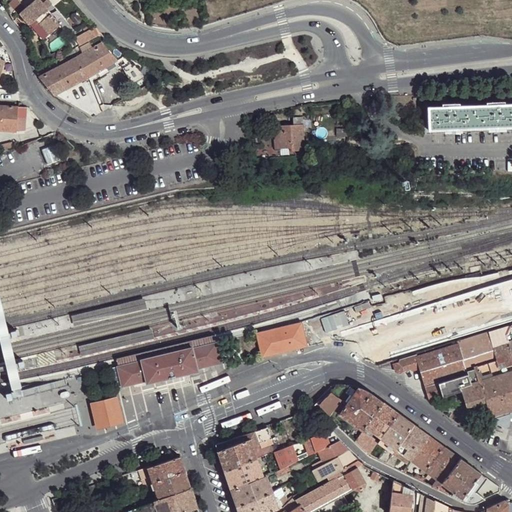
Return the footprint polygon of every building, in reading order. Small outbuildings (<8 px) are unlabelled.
[(42,0),(34,0),(20,13),(29,24),(37,18),(50,32),(62,21),(42,0)] [(37,18),(29,24),(43,38),(50,32),(37,18)] [(103,43),(79,56),(90,77),(118,61),(103,43)] [(79,56),(40,77),(55,96),(90,77),(79,56)] [(132,57),(122,65),(136,85),(152,73),(148,67),(132,57)] [(442,107),(428,108),(429,131),(511,127),(511,104),(505,105),(486,105),(459,107),(442,107)] [(8,106),(0,106),(0,131),(17,132),(18,109),(8,106)] [(295,125),(275,126),(275,140),(277,140),(277,149),(292,148),(292,151),(305,150),(304,125),(295,125)] [(49,147),(42,149),(47,164),(55,161),(49,147)] [(87,312),(71,316),(73,325),(89,321),(147,308),(144,299),(87,312)] [(303,323),(257,333),(263,357),(309,346),(303,323)] [(486,400),(491,415),(511,408),(511,356),(505,334),(507,333),(510,327),(458,342),(466,370),(474,368),(479,381),(480,380),(487,400),(486,400)] [(151,328),(78,345),(80,354),(153,337),(151,328)] [(117,359),(119,366),(217,343),(215,336),(117,359)] [(401,362),(395,364),(396,371),(400,373),(401,372),(403,369),(409,368),(413,371),(420,368),(430,400),(439,398),(434,384),(439,383),(467,374),(466,371),(466,370),(458,342),(400,359),(401,362)] [(223,364),(218,343),(153,358),(116,367),(122,388),(125,387),(143,383),(147,382),(148,386),(159,383),(171,381),(200,374),(199,370),(223,364)] [(468,378),(465,379),(467,384),(479,381),(474,368),(466,370),(466,371),(467,374),(468,378)] [(439,383),(443,396),(462,390),(460,386),(467,384),(465,379),(468,378),(467,374),(439,383)] [(462,390),(467,406),(486,400),(487,400),(480,380),(479,381),(467,384),(460,386),(462,390)] [(434,384),(439,398),(443,396),(439,383),(434,384)] [(339,385),(324,400),(334,411),(340,415),(359,388),(353,386),(346,385),(343,385),(339,385)] [(359,388),(340,415),(363,431),(366,427),(383,402),(371,393),(363,389),(359,388)] [(324,400),(319,404),(329,416),(334,411),(324,400)] [(310,409),(315,415),(318,412),(330,430),(339,427),(329,416),(319,404),(317,402),(310,409)] [(383,402),(366,427),(381,438),(398,413),(383,402)] [(398,413),(381,438),(396,449),(414,424),(398,413)] [(414,424),(396,449),(411,459),(429,435),(414,424)] [(248,432),(252,446),(260,443),(255,430),(248,432)] [(315,435),(322,449),(340,441),(330,430),(315,435)] [(363,431),(355,441),(370,454),(372,450),(378,442),(363,431)] [(215,443),(224,469),(256,457),(254,449),(252,446),(248,432),(215,443)] [(429,435),(411,459),(427,470),(444,446),(429,435)] [(321,459),(323,464),(348,451),(340,441),(322,449),(319,450),(324,457),(321,459)] [(273,442),(254,449),(256,457),(276,450),(273,442)] [(444,446),(427,470),(438,478),(443,482),(460,458),(444,446)] [(400,454),(395,450),(390,457),(386,463),(394,467),(400,454)] [(313,470),(319,482),(357,460),(348,451),(323,464),(313,470)] [(383,452),(378,459),(386,463),(390,457),(383,452)] [(150,470),(154,482),(185,471),(180,456),(148,467),(150,470)] [(224,469),(231,488),(263,474),(256,457),(224,469)] [(460,458),(443,482),(454,490),(464,496),(461,500),(465,502),(468,503),(471,503),(475,503),(499,492),(499,486),(460,458)] [(285,507),(288,511),(312,511),(318,510),(319,511),(332,511),(348,503),(345,495),(354,489),(358,491),(365,488),(366,482),(358,467),(292,504),(291,501),(285,507)] [(154,482),(160,499),(191,488),(185,471),(154,482)] [(374,471),(370,478),(377,481),(381,474),(374,471)] [(231,488),(237,506),(273,492),(266,473),(263,474),(231,488)] [(438,478),(433,486),(439,489),(443,482),(438,478)] [(392,481),(388,511),(411,511),(414,491),(392,481)] [(443,482),(439,489),(451,495),(454,490),(443,482)] [(273,492),(279,508),(287,501),(282,487),(273,492)] [(123,511),(199,511),(191,488),(160,499),(123,511)] [(237,506),(238,511),(269,511),(279,508),(273,492),(237,506)] [(418,493),(417,503),(420,503),(419,511),(425,511),(428,497),(418,493)] [(52,499),(55,511),(63,511),(58,497),(52,499)] [(425,511),(454,511),(455,510),(428,497),(425,511)] [(488,509),(487,511),(507,511),(509,499),(488,509)]
